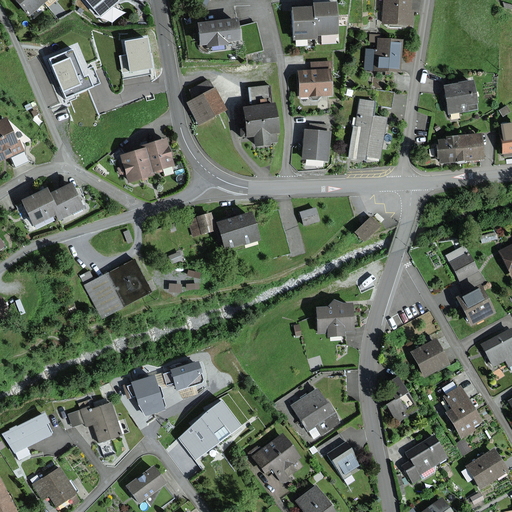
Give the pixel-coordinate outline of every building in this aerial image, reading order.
[(15,0),(28,14),(43,1),(41,0),(15,0)] [(84,0),(99,16),(116,2),(114,0),(84,0)] [(408,0),(384,0),(383,23),(409,25),(410,13),(407,13),(408,10),(408,0)] [(318,6),(313,6),(313,10),(314,34),(335,33),(334,5),(318,6)] [(291,10),(292,38),(314,38),(314,34),(313,10),(309,10),(291,10)] [(197,26),(200,47),(237,42),(235,21),(205,25),(197,26)] [(254,23),(238,27),(246,56),(262,52),(254,23)] [(134,41),(123,43),(128,73),(150,69),(145,39),(134,41)] [(399,43),(378,41),(377,51),(373,51),(372,62),(376,62),(375,71),(396,73),(397,60),(399,43)] [(71,48),(47,59),(64,97),(71,94),(68,88),(85,81),(71,48)] [(298,74),(299,97),(329,96),(328,72),(309,73),(298,74)] [(187,103),(198,124),(224,110),(209,81),(189,91),(194,100),(187,103)] [(447,114),(475,110),(471,82),(443,86),(446,103),(447,114)] [(250,88),(252,107),(272,105),(270,86),(250,88)] [(359,101),(349,158),(378,163),(385,120),(372,118),(372,115),(374,103),(359,101)] [(240,131),(241,137),(254,136),(255,139),(255,146),(277,143),(272,105),(252,107),(235,109),(237,127),(245,126),(245,130),(240,131)] [(101,109),(73,121),(81,141),(110,129),(101,109)] [(5,121),(0,122),(0,158),(18,150),(5,121)] [(505,153),(511,151),(511,123),(501,126),(503,136),(501,136),(504,148),(505,153)] [(309,124),(308,133),(327,134),(328,126),(309,124)] [(304,143),(303,159),(325,160),(327,134),(308,133),(305,132),(304,143)] [(440,162),(480,159),(478,137),(458,138),(446,139),(446,142),(438,142),(440,162)] [(171,165),(164,142),(142,148),(143,151),(149,172),(171,165)] [(143,151),(122,158),(129,181),(150,175),(149,172),(143,151)] [(59,191),(47,196),(56,213),(59,219),(81,208),(70,186),(59,191)] [(34,196),(22,202),(33,224),(56,213),(47,196),(45,191),(34,196)] [(314,209),(300,213),(303,225),(318,221),(314,209)] [(276,210),(261,214),(273,258),(288,254),(276,210)] [(214,230),(209,215),(189,220),(193,236),(214,230)] [(218,225),(224,248),(255,238),(248,216),(218,225)] [(355,233),(363,241),(378,227),(370,219),(355,233)] [(495,233),(479,237),(481,243),(496,240),(495,233)] [(511,247),(501,253),(511,274),(511,247)] [(178,253),(169,257),(171,264),(181,260),(178,253)] [(467,254),(449,263),(458,281),(476,272),(467,254)] [(134,260),(84,285),(101,318),(151,293),(134,260)] [(478,289),(457,300),(459,304),(470,323),(490,312),(478,289)] [(0,300),(0,321),(10,315),(0,300)] [(348,307),(313,309),(315,337),(350,335),(348,307)] [(511,336),(509,332),(484,345),(487,350),(489,355),(487,356),(492,365),(504,359),(510,371),(511,369),(511,336)] [(422,348),(433,343),(429,336),(418,341),(422,348)] [(422,348),(412,353),(424,376),(445,364),(438,351),(433,342),(433,343),(422,348)] [(195,363),(171,371),(175,383),(176,389),(200,381),(195,363)] [(151,377),(132,383),(138,404),(145,416),(161,411),(156,393),(151,377)] [(394,400),(385,405),(395,422),(416,409),(397,379),(385,386),(394,400)] [(453,410),(446,414),(461,438),(472,431),(470,426),(477,422),(452,380),(439,387),(453,410)] [(303,399),(292,406),(313,440),(336,425),(315,391),(303,399)] [(204,413),(177,439),(194,462),(242,429),(220,401),(204,413)] [(110,406),(87,412),(95,446),(119,439),(110,406)] [(51,435),(42,416),(2,435),(12,454),(51,435)] [(326,455),(343,444),(337,435),(315,449),(321,458),(326,455)] [(417,474),(445,457),(433,436),(405,453),(409,461),(401,466),(412,484),(421,479),(417,474)] [(258,448),(251,454),(269,479),(297,458),(281,437),(261,452),(258,448)] [(343,444),(326,455),(343,479),(348,476),(346,473),(348,471),(357,465),(343,444)] [(492,452),(468,468),(480,487),(504,471),(492,452)] [(57,469),(31,487),(47,511),(73,493),(57,469)] [(152,469),(127,488),(138,503),(164,483),(162,480),(152,469)] [(12,511),(0,486),(0,511),(12,511)] [(334,511),(314,486),(294,502),(302,511),(334,511)] [(479,494),(471,498),(474,503),(482,499),(479,494)] [(447,511),(440,501),(425,511),(447,511)]
